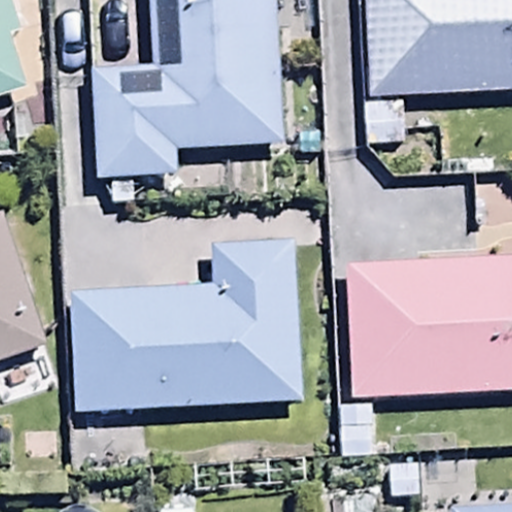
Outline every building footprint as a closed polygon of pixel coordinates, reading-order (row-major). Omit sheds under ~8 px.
[(0,0),(0,110),(28,101),(9,45),(22,41),(7,0),(0,0)] [(149,0),(153,79),(94,81),(98,191),(176,188),(175,164),(282,159),(275,0),(149,0)] [(406,156),(404,110),(511,105),(511,0),(367,0),(372,111),(361,112),(363,158),(406,156)] [(3,227),(0,228),(0,376),(47,361),(3,227)] [(214,295),(71,304),(77,428),(304,414),(294,254),(212,259),(214,295)] [(511,266),(349,276),(357,415),(511,405),(511,266)] [(371,415),(337,418),(340,472),(373,471),(371,415)] [(138,483),(136,431),(69,433),(70,485),(138,483)]
